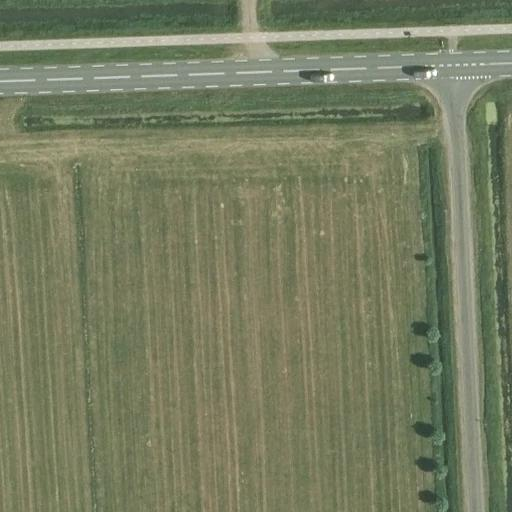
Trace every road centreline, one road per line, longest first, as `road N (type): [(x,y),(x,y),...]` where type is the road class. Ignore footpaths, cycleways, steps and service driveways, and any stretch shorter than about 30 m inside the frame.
road 1 (primary): [(0,82),(452,66)]
road 2 (unclassified): [(474,511),(452,66)]
